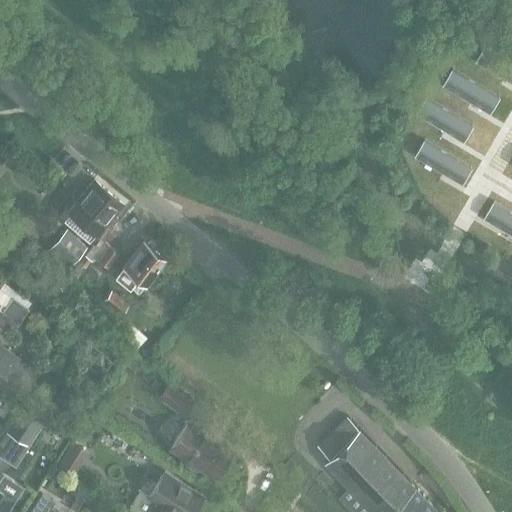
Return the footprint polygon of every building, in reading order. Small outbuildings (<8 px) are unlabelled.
[(511,60),(485,45),(476,60),(511,80),(511,60)] [(452,69),(443,84),(490,112),(499,97),(452,69)] [(426,97),(417,112),(464,140),(473,125),(426,97)] [(424,140),(415,155),(463,183),(472,167),(424,140)] [(0,164),(1,165),(10,153),(0,145),(0,164)] [(122,204),(94,180),(75,202),(69,210),(97,234),(122,204)] [(511,212),(493,201),(484,217),(511,232),(511,212)] [(50,248),(69,264),(85,246),(67,229),(50,248)] [(105,242),(101,238),(84,256),(83,255),(77,262),(85,269),(91,261),(97,258),(106,266),(117,253),(107,244),(105,242)] [(138,290),(164,258),(143,241),(117,273),(138,290)] [(0,322),(3,319),(13,328),(27,308),(12,297),(11,298),(0,289),(0,322)] [(111,290),(95,309),(113,324),(129,304),(111,290)] [(0,387),(18,400),(36,374),(17,360),(19,357),(0,343),(0,387)] [(131,349),(123,359),(135,368),(143,358),(131,349)] [(165,385),(156,399),(183,415),(191,402),(165,385)] [(67,428),(80,408),(68,401),(55,421),(67,428)] [(6,430),(27,444),(41,422),(19,409),(6,430)] [(327,462),(349,485),(337,499),(350,511),(441,511),(361,428),(359,429),(349,418),(322,444),(334,456),(327,462)] [(184,461),(185,464),(195,471),(199,470),(200,468),(214,477),(232,449),(187,421),(170,448),(186,459),(184,461)] [(71,441),(57,464),(74,475),(88,451),(71,441)] [(54,466),(49,474),(57,480),(63,471),(54,466)] [(129,508),(135,511),(191,511),(202,496),(164,472),(149,496),(140,491),(129,508)] [(0,511),(3,511),(14,497),(20,487),(3,476),(0,481),(0,511)] [(46,511),(54,500),(41,492),(29,511),(46,511)] [(280,511),(286,503),(275,496),(264,511),(280,511)]
